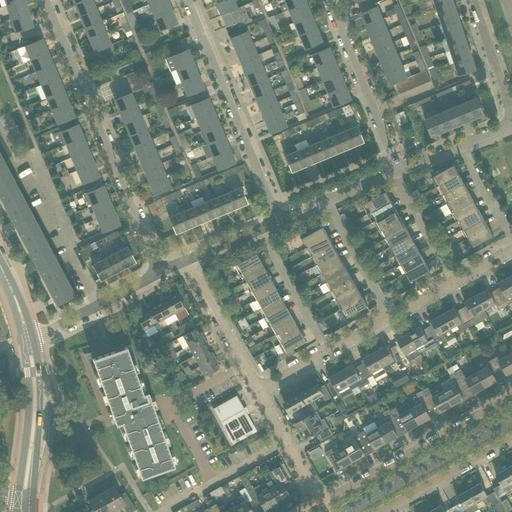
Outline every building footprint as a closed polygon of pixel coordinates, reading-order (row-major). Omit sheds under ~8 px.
[(28,13),(24,0),(6,5),(11,19),(28,13)] [(95,9),(91,0),(84,0),(74,4),(79,16),(95,9)] [(122,12),(117,0),(112,2),(117,13),(117,14),(122,12)] [(171,10),(166,0),(159,0),(149,5),(154,17),(171,10)] [(236,9),(232,0),(223,0),(216,3),(220,15),(236,9)] [(305,3),(303,0),(284,0),(286,4),(280,6),(282,12),(288,10),(305,3)] [(434,0),(459,75),(476,70),(472,57),(469,58),(457,22),(460,21),(458,15),(455,16),(450,0),(434,0)] [(310,16),(305,3),(288,10),(294,23),(310,16)] [(402,11),(399,3),(393,5),(395,8),(386,12),(388,16),(397,13),(402,11)] [(411,12),(408,4),(403,6),(406,15),(411,12)] [(377,7),(370,10),(361,13),(366,26),(382,19),(377,7)] [(100,21),(95,9),(79,16),(84,28),(100,21)] [(241,21),(236,9),(220,15),(225,27),(241,21)] [(176,24),(171,10),(154,17),(160,31),(176,24)] [(127,13),(132,27),(138,24),(132,11),(127,13)] [(407,22),(404,17),(402,11),(397,13),(399,19),(402,25),(407,22)] [(118,17),(119,19),(122,26),(127,24),(122,12),(117,14),(117,13),(104,19),(106,23),(117,19),(116,18),(118,17)] [(32,27),(28,13),(11,19),(15,32),(32,27)] [(315,29),(310,16),(294,23),(296,28),(289,31),(293,38),(299,36),(315,29)] [(387,31),(382,19),(366,26),(371,37),(387,31)] [(105,33),(100,21),(84,28),(89,40),(105,33)] [(407,22),(402,25),(404,30),(407,36),(412,34),(409,27),(407,22)] [(411,25),(414,34),(419,31),(416,23),(411,25)] [(132,36),(130,31),(127,24),(122,26),(125,33),(127,38),(132,36)] [(138,25),(138,24),(132,27),(136,36),(144,33),(140,24),(138,25)] [(321,42),(315,29),(299,36),(304,49),(321,42)] [(392,42),(389,36),(387,31),(371,37),(376,49),(392,42)] [(422,39),(419,31),(414,34),(417,41),(422,39)] [(110,45),(106,36),(105,33),(89,40),(94,52),(110,45)] [(246,33),(239,34),(230,38),(235,50),(251,44),(246,33)] [(417,46),(414,41),(412,34),(407,36),(409,43),(411,48),(417,46)] [(25,46),(29,55),(30,59),(47,52),(41,39),(25,46)] [(112,44),(114,50),(125,45),(123,39),(112,44)] [(397,54),(392,42),(376,49),(381,61),(397,54)] [(256,56),(251,44),(235,50),(240,62),(256,56)] [(430,57),(427,50),(425,45),(420,47),(422,52),(425,59),(430,57)] [(328,48),(319,52),(311,55),(317,68),(333,61),(328,48)] [(187,50),(171,56),(165,59),(170,72),(176,70),(193,63),(187,50)] [(414,53),(416,60),(422,58),(419,51),(414,53)] [(52,65),(47,52),(30,59),(36,72),(52,65)] [(261,67),(258,61),(263,59),(260,53),(256,56),(240,62),(245,74),(261,67)] [(402,66),(397,54),(381,61),(386,73),(402,66)] [(433,65),(430,57),(425,59),(428,67),(433,65)] [(424,65),(422,58),(416,60),(419,67),(424,65)] [(339,74),(333,61),(317,68),(322,81),(339,74)] [(198,76),(193,63),(176,70),(181,82),(198,76)] [(58,78),(52,65),(36,72),(41,85),(58,78)] [(298,76),(294,66),(290,68),(294,78),(298,76)] [(407,78),(402,66),(386,73),(391,85),(393,84),(398,82),(404,79),(407,78)] [(265,79),(263,73),(261,67),(245,74),(250,86),(265,79)] [(434,82),(440,80),(434,68),(429,70),(434,82)] [(431,81),(427,72),(426,70),(420,73),(425,84),(431,81)] [(136,71),(125,76),(127,81),(138,76),(136,71)] [(425,84),(420,73),(415,75),(419,86),(425,84)] [(344,87),(339,74),(322,81),(328,94),(344,87)] [(20,87),(32,82),(29,75),(17,79),(20,87)] [(419,86),(415,75),(409,77),(414,88),(419,86)] [(141,82),(140,80),(138,76),(127,81),(130,87),(141,82)] [(165,88),(160,76),(154,78),(159,91),(165,88)] [(203,89),(198,76),(181,82),(168,88),(169,91),(183,85),(187,96),(203,89)] [(303,89),(298,76),(294,78),(299,91),(303,89)] [(409,77),(407,78),(404,79),(408,91),(414,88),(409,77)] [(63,91),(58,78),(41,85),(46,98),(63,91)] [(270,91),(265,79),(250,86),(255,98),(270,91)] [(408,91),(404,79),(398,82),(403,93),(408,91)] [(472,85),(469,80),(456,86),(458,91),(472,85)] [(143,87),(141,82),(130,87),(132,92),(143,87)] [(403,93),(398,82),(393,84),(397,95),(403,93)] [(350,100),(344,87),(328,94),(333,107),(350,100)] [(451,88),(443,91),(445,96),(453,92),(451,88)] [(68,104),(63,91),(46,98),(52,111),(68,104)] [(275,103),(270,91),(255,98),(260,109),(275,103)] [(135,105),(134,102),(130,93),(114,100),(119,112),(135,105)] [(432,101),(430,97),(414,103),(416,108),(432,101)] [(207,98),(198,102),(191,105),(196,118),(213,111),(207,98)] [(437,115),(425,120),(432,136),(444,131),(443,129),(454,124),(455,126),(461,124),(460,122),(471,117),(472,119),(484,114),(477,98),(437,115)] [(301,106),(298,99),(293,101),(294,104),(284,108),(286,113),(296,109),(296,108),(301,106)] [(280,115),(278,109),(275,103),(260,109),(265,121),(280,115)] [(74,117),(68,104),(52,111),(57,124),(74,117)] [(140,117),(135,105),(119,112),(124,123),(140,117)] [(337,115),(335,110),(327,113),(329,118),(337,115)] [(218,124),(213,111),(196,118),(202,131),(218,124)] [(285,127),(280,115),(265,121),(270,133),(285,127)] [(145,129),(140,117),(124,123),(129,135),(145,129)] [(313,125),(311,120),(304,123),(306,128),(313,125)] [(57,133),(51,135),(54,142),(60,139),(63,146),(66,145),(83,138),(77,124),(76,125),(60,131),(57,133)] [(224,137),(218,124),(202,131),(207,144),(224,137)] [(356,126),(344,131),(350,147),(362,142),(356,126)] [(150,140),(145,129),(129,135),(134,147),(150,140)] [(290,135),(287,130),(280,133),(282,138),(290,135)] [(177,134),(180,140),(186,138),(183,131),(177,134)] [(350,147),(344,131),(332,136),(338,152),(350,147)] [(338,152),(332,136),(320,141),(327,157),(338,152)] [(229,150),(224,137),(207,144),(212,157),(229,150)] [(83,138),(66,145),(71,157),(88,151),(83,138)] [(155,152),(150,140),(134,147),(139,159),(155,152)] [(327,157),(320,141),(308,146),(315,162),(327,157)] [(182,155),(177,143),(172,145),(177,157),(182,155)] [(315,162),(308,146),(296,151),(303,167),(315,162)] [(234,163),(229,150),(212,157),(218,170),(234,163)] [(93,163),(88,151),(71,157),(77,170),(93,163)] [(303,167),(296,151),(284,156),(291,172),(303,167)] [(139,159),(144,171),(160,164),(155,152),(139,159)] [(0,186),(12,180),(2,161),(0,156),(0,186)] [(99,177),(93,163),(77,170),(82,184),(99,177)] [(165,176),(160,164),(144,171),(149,182),(165,176)] [(191,166),(196,179),(201,177),(196,164),(191,166)] [(439,186),(459,174),(454,165),(441,173),(439,169),(431,172),(434,177),(432,178),(437,187),(439,185),(439,186)] [(238,172),(236,167),(226,171),(220,174),(222,178),(238,172)] [(444,194),(464,183),(459,174),(439,186),(444,194)] [(170,188),(165,176),(149,182),(154,194),(170,188)] [(33,218),(23,199),(12,180),(0,186),(0,195),(1,195),(6,204),(4,206),(7,210),(9,209),(14,219),(12,220),(15,227),(33,218)] [(86,193),(82,194),(88,208),(91,206),(108,199),(103,186),(102,186),(100,183),(95,185),(96,188),(93,190),(86,193)] [(449,203),(469,192),(464,183),(444,194),(449,203)] [(246,204),(240,188),(228,193),(234,209),(246,204)] [(367,214),(391,201),(386,192),(362,205),(367,214)] [(454,212),(473,201),(469,192),(449,203),(454,212)] [(234,209),(228,193),(216,198),(223,214),(234,209)] [(223,214),(216,198),(204,203),(211,219),(223,214)] [(113,212),(108,199),(91,206),(94,212),(90,214),(93,221),(97,219),(113,212)] [(374,222),(396,210),(391,201),(367,214),(372,223),(374,222)] [(458,220),(478,209),(473,201),(454,212),(458,220)] [(211,219),(204,203),(192,208),(199,223),(211,219)] [(199,223),(192,208),(185,211),(183,205),(178,207),(180,213),(187,228),(199,223)] [(463,229),(483,218),(478,209),(458,220),(463,229)] [(381,229),(401,218),(396,210),(374,222),(379,231),(381,229)] [(82,217),(79,211),(68,216),(71,222),(82,217)] [(119,225),(113,212),(97,219),(102,232),(119,225)] [(187,228),(180,213),(168,218),(175,234),(187,228)] [(53,256),(43,237),(33,218),(15,227),(19,234),(21,233),(26,242),(24,244),(27,249),(29,247),(34,257),(32,258),(36,265),(53,256)] [(386,238),(406,227),(401,218),(381,229),(386,238)] [(468,238),(488,227),(483,218),(463,229),(468,238)] [(83,224),(73,229),(76,234),(86,230),(83,224)] [(308,247),(328,236),(323,227),(303,238),(308,247)] [(385,250),(391,247),(411,236),(406,227),(386,238),(380,241),(385,250)] [(493,236),(488,227),(468,238),(473,247),(493,236)] [(115,237),(113,233),(106,237),(108,241),(115,237)] [(313,256),(333,245),(328,236),(308,247),(313,256)] [(389,248),(385,250),(390,259),(393,257),(396,255),(415,244),(411,236),(391,247),(389,248)] [(106,237),(95,243),(98,249),(100,252),(103,250),(106,248),(104,243),(108,241),(106,237)] [(400,264),(420,253),(415,244),(396,255),(400,264)] [(92,250),(90,245),(84,249),(86,253),(92,250)] [(318,264),(338,253),(333,245),(313,256),(318,264)] [(119,251),(115,253),(123,268),(134,262),(126,247),(119,251)] [(89,259),(86,253),(84,249),(79,251),(84,262),(89,259)] [(123,268),(115,253),(104,259),(112,274),(123,268)] [(241,273),(260,262),(255,253),(235,264),(241,273)] [(323,273),(343,262),(338,253),(318,264),(323,273)] [(400,264),(398,265),(402,272),(403,274),(425,262),(420,253),(400,264)] [(73,295),(63,275),(53,256),(36,265),(39,272),(42,271),(47,281),(44,282),(47,287),(49,286),(54,295),(52,296),(56,304),(73,295)] [(112,274),(104,259),(92,265),(100,280),(112,274)] [(245,282),(265,271),(260,262),(241,273),(245,282)] [(328,282),(348,271),(343,262),(323,273),(328,282)] [(425,262),(403,274),(409,284),(415,280),(418,285),(431,278),(428,272),(430,271),(430,270),(425,262)] [(250,291),(270,280),(265,271),(245,282),(250,291)] [(333,291),(353,280),(348,271),(328,282),(333,291)] [(511,281),(509,277),(498,283),(500,287),(495,290),(503,304),(504,307),(511,303),(511,281)] [(255,300),(275,289),(270,280),(250,291),(255,300)] [(338,299),(357,288),(353,280),(333,291),(338,299)] [(343,308),(362,297),(357,288),(338,299),(343,308)] [(260,308),(280,297),(275,289),(255,300),(253,301),(258,309),(260,308)] [(503,304),(495,290),(490,293),(488,289),(476,296),(484,310),(496,303),(499,310),(504,307),(503,304)] [(170,295),(165,298),(174,314),(184,308),(177,295),(171,298),(170,295)] [(488,316),(484,310),(476,296),(464,302),(466,306),(461,309),(471,326),(474,324),(475,325),(482,321),(481,320),(488,316)] [(265,317),(285,306),(280,297),(260,308),(265,317)] [(343,308),(340,309),(345,318),(348,317),(367,306),(362,297),(343,308)] [(174,314),(165,298),(160,301),(161,303),(156,306),(164,319),(174,314)] [(164,319),(156,306),(151,309),(150,306),(145,309),(154,325),(164,319)] [(270,326),(290,315),(285,306),(265,317),(270,326)] [(471,326),(461,309),(456,312),(454,308),(442,315),(450,329),(457,325),(460,332),(471,326)] [(154,325),(145,309),(140,312),(141,314),(136,317),(144,330),(154,325)] [(275,334),(294,323),(290,315),(270,326),(275,334)] [(455,337),(450,329),(442,315),(431,321),(433,325),(427,328),(435,341),(436,343),(439,346),(455,337)] [(280,343),(299,332),(294,323),(275,334),(280,343)] [(420,327),(408,333),(416,348),(418,351),(425,347),(426,349),(436,343),(435,341),(427,328),(422,331),(420,327)] [(198,334),(195,328),(183,336),(188,346),(204,337),(201,332),(198,334)] [(284,352),(279,355),(282,360),(295,353),(292,348),(304,341),(299,332),(280,343),(284,352)] [(399,344),(394,346),(401,360),(405,367),(411,364),(405,354),(416,348),(408,333),(397,340),(399,344)] [(207,342),(204,337),(188,346),(194,356),(207,349),(204,344),(207,342)] [(174,467),(153,407),(150,399),(131,345),(130,345),(113,351),(92,359),(109,407),(115,426),(121,423),(124,430),(138,472),(141,478),(158,472),(161,471),(174,467)] [(401,360),(394,346),(388,349),(386,346),(375,352),(386,372),(392,369),(389,363),(394,360),(396,363),(401,360)] [(199,366),(215,357),(212,352),(209,354),(207,349),(194,356),(199,366)] [(365,362),(360,365),(368,379),(373,377),(374,379),(386,372),(375,352),(363,359),(365,362)] [(511,372),(511,357),(510,354),(499,360),(497,356),(491,360),(502,379),(508,376),(507,375),(511,372)] [(218,362),(215,357),(199,366),(205,376),(218,369),(215,364),(218,362)] [(502,379),(491,360),(485,363),(488,367),(477,373),(485,387),(496,381),(496,382),(502,379)] [(368,379),(360,365),(355,368),(353,365),(341,371),(351,389),(358,385),(359,388),(369,382),(368,379)] [(485,387),(477,373),(466,379),(464,375),(461,369),(455,372),(458,378),(469,398),(475,394),(474,393),(485,387)] [(353,393),(351,389),(341,371),(329,378),(331,381),(326,384),(334,398),(338,396),(341,400),(353,393)] [(458,378),(455,372),(450,376),(452,381),(455,385),(444,391),(452,406),(463,400),(463,401),(469,398),(458,378)] [(406,373),(398,377),(402,385),(410,380),(406,373)] [(302,393),(303,396),(312,411),(318,408),(313,400),(322,395),(325,400),(331,397),(324,385),(319,388),(317,384),(312,387),(311,386),(306,388),(307,390),(302,393)] [(452,406),(444,391),(433,397),(431,393),(428,388),(422,391),(436,416),(442,413),(441,412),(452,406)] [(436,416),(422,391),(416,394),(419,400),(421,404),(411,410),(419,424),(430,418),(430,419),(436,416)] [(310,413),(305,404),(300,394),(294,397),(293,395),(288,398),(289,400),(284,403),(290,413),(300,407),(305,416),(310,413)] [(236,396),(213,409),(232,444),(256,431),(246,414),(243,409),(236,396)] [(395,407),(389,410),(392,415),(403,435),(409,431),(408,430),(419,424),(411,410),(400,416),(398,412),(395,407)] [(388,422),(378,428),(386,443),(397,437),(397,438),(403,435),(392,415),(389,410),(389,409),(383,412),(386,418),(388,422)] [(298,433),(321,420),(316,412),(295,423),(298,428),(296,429),(298,433)] [(321,420),(298,433),(301,437),(303,436),(305,440),(317,434),(321,441),(332,434),(323,419),(321,420)] [(386,443),(378,428),(367,434),(365,430),(359,434),(370,453),(376,450),(375,449),(386,443)] [(370,453),(359,434),(353,437),(355,440),(344,446),(353,461),(364,455),(364,456),(370,453)] [(353,461),(344,446),(334,452),(332,449),(326,452),(337,472),(343,469),(342,467),(353,461)] [(279,463),(271,468),(267,470),(276,485),(268,489),(276,504),(288,497),(282,485),(289,481),(279,463)] [(508,484),(511,481),(511,475),(508,468),(495,474),(506,493),(511,490),(508,484)] [(491,502),(485,492),(480,483),(468,490),(475,502),(479,508),(491,502)] [(276,504),(268,489),(262,493),(258,486),(252,489),(250,485),(244,488),(254,505),(259,502),(264,510),(276,504)] [(114,486),(101,494),(111,511),(122,504),(126,511),(132,511),(136,510),(125,492),(124,492),(126,496),(121,498),(114,486)] [(220,486),(215,490),(219,496),(224,493),(223,492),(221,487),(220,486)] [(251,511),(249,508),(254,505),(244,488),(239,491),(241,495),(237,497),(240,504),(233,508),(235,511),(251,511)] [(474,511),(479,509),(479,508),(475,502),(468,490),(456,497),(464,511),(474,511)] [(108,511),(111,511),(101,494),(89,501),(93,509),(88,511),(108,511)] [(507,511),(511,509),(511,508),(510,504),(507,499),(501,502),(506,511),(507,511)] [(506,511),(501,502),(495,506),(498,511),(506,511)]
